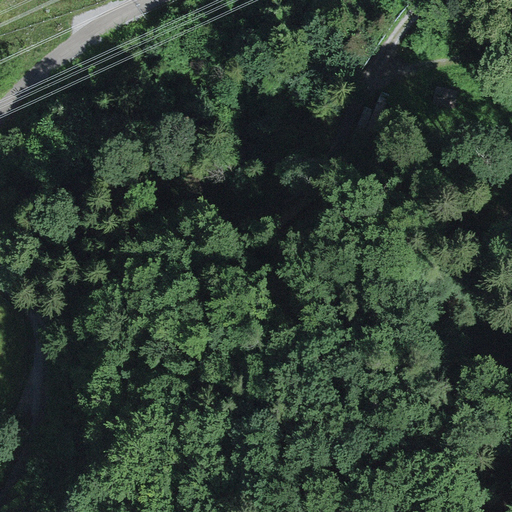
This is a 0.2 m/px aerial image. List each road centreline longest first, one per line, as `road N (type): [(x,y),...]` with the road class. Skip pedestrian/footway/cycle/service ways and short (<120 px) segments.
road 1 (track): [(112,288),(166,236),(284,206),(311,183),(408,17),(432,0)]
road 2 (track): [(0,501),(20,470),(48,368),(11,269)]
road 3 (track): [(381,67),(511,60)]
